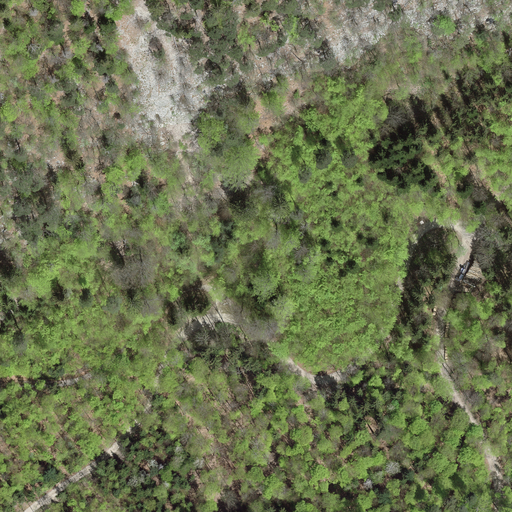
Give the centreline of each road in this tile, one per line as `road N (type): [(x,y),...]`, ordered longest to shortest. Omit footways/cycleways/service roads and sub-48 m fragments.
road 1 (track): [(467,240),(462,228),(439,222),(415,234),(386,325),(356,364),(325,380),(291,368),(250,320),(222,315),(192,325),(167,350),(119,443),(27,511)]
road 2 (track): [(495,511),(492,465),(437,351),(444,302),(467,240)]
road 3 (track): [(0,385),(86,376),(146,339),(189,290),(210,289),(222,315)]
